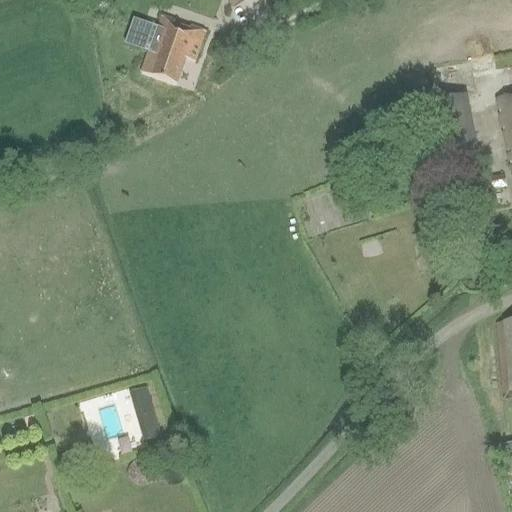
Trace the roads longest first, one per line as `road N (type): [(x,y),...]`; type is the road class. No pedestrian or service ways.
road 1 (track): [(0,204),(86,173),(202,112),(352,0)]
road 2 (unclassified): [(278,511),(416,356),(465,319),(511,298)]
